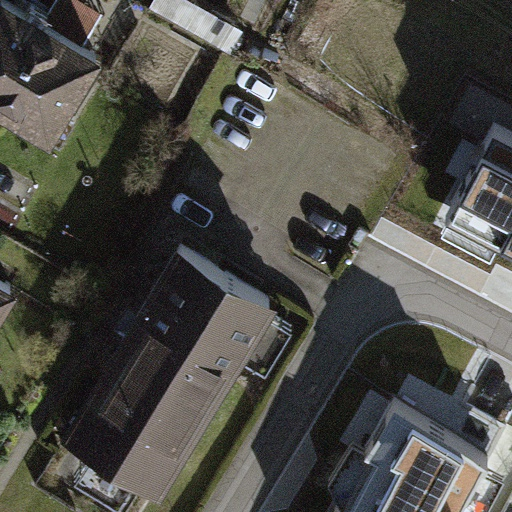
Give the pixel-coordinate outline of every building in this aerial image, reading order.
[(18,0),(0,0),(0,101),(54,133),(103,50),(18,0)] [(511,134),(496,126),(451,209),(511,242),(511,134)] [(183,235),(66,423),(162,482),(278,293),(183,235)] [(0,300),(12,281),(0,274),(0,300)] [(467,442),(395,400),(369,447),(379,451),(339,511),(460,511),(488,457),(467,442)]
